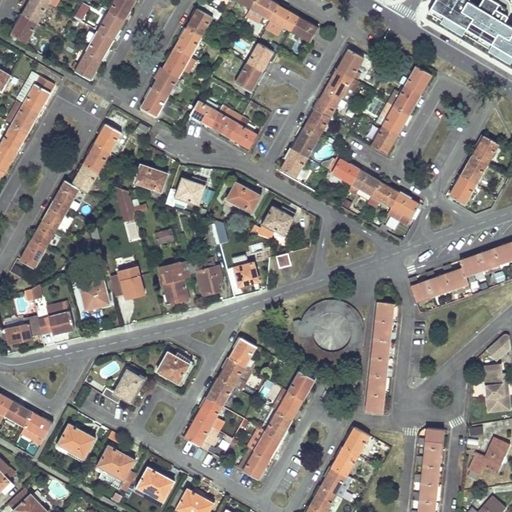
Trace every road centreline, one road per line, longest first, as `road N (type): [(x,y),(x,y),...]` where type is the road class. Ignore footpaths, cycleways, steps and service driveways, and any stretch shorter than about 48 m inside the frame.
road 1 (residential): [(361,1),(262,176)]
road 2 (residential): [(0,362),(22,364),(177,328)]
road 3 (residential): [(390,255),(408,308),(403,395),(420,411)]
road 4 (residential): [(177,328),(323,279)]
road 5 (residential): [(32,153),(56,110),(81,115),(86,130),(59,168)]
road 6 (residential): [(511,88),(398,23)]
